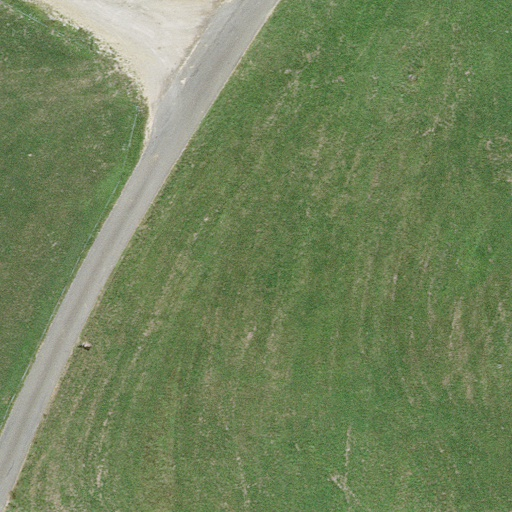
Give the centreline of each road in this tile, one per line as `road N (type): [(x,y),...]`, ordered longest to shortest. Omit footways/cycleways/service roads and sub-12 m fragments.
road 1 (track): [(0,477),(57,332),(253,0)]
road 2 (track): [(76,0),(209,68)]
